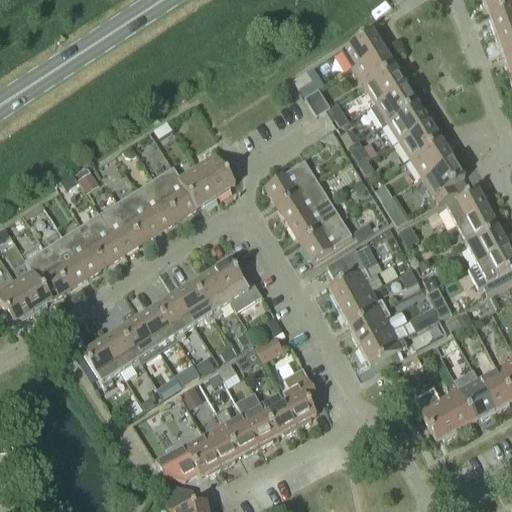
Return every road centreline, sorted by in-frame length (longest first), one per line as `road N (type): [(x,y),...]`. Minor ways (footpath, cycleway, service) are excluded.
road 1 (residential): [(0,364),(225,223),(242,222)]
road 2 (residential): [(363,426),(255,231),(242,222)]
road 3 (residential): [(511,203),(500,182),(507,150),(453,0)]
road 4 (secondary): [(162,0),(0,105)]
road 5 (residential): [(363,426),(223,500)]
